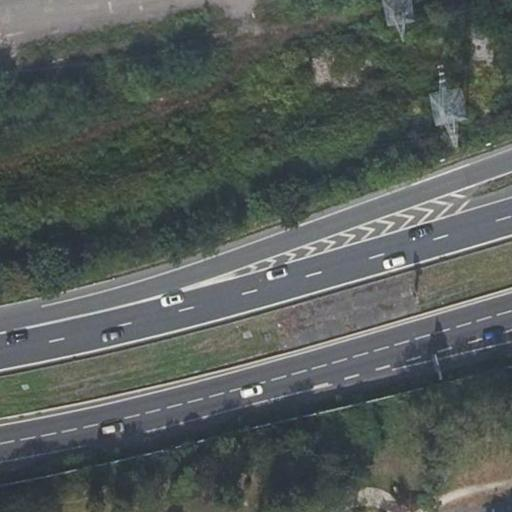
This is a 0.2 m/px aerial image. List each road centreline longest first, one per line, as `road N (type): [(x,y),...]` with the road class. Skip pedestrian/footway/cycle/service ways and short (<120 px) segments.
road 1 (motorway): [(0,442),(511,316)]
road 2 (motorway): [(511,158),(91,305),(31,342)]
road 3 (motorway): [(511,216),(31,342)]
